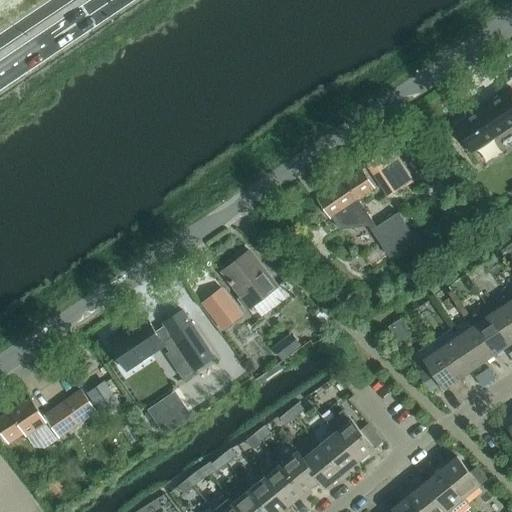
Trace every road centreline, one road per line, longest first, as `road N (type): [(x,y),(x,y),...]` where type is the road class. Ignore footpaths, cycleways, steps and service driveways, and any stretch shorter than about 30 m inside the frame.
road 1 (residential): [(0,366),(511,23)]
road 2 (residential): [(341,511),(414,454),(366,399)]
